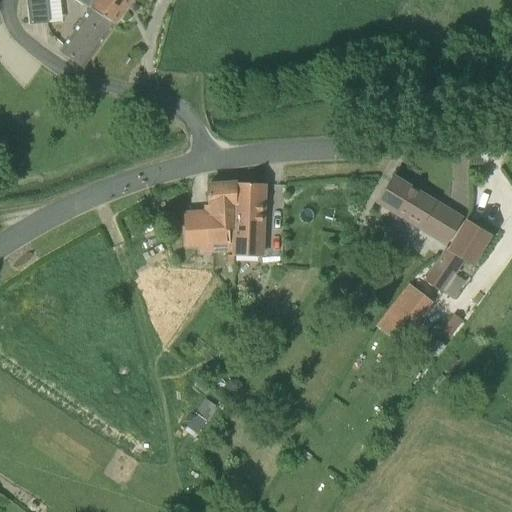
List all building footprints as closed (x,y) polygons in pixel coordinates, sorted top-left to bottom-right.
[(25,0),(29,24),(48,22),(45,0),(25,0)] [(112,24),(129,0),(95,0),(91,7),(90,6),(89,8),(112,24)] [(112,24),(89,8),(60,48),(83,65),(112,24)] [(429,229),(442,206),(392,178),(379,200),(429,229)] [(188,245),(229,241),(227,228),(232,228),(233,213),(236,183),(207,185),(209,205),(209,210),(207,210),(208,216),(185,219),(188,245)] [(259,256),(262,184),(236,183),(233,213),(232,228),(231,255),(233,255),(233,267),(242,267),(243,256),(259,256)] [(488,235),(465,222),(440,262),(453,271),(461,258),(471,264),(488,235)] [(440,291),(453,271),(440,262),(438,260),(425,281),(422,278),(414,290),(430,302),(438,290),(440,291)] [(244,295),(251,287),(243,280),(236,288),(244,295)] [(374,325),(398,344),(431,303),(430,302),(414,290),(407,284),(374,325)] [(451,336),(462,320),(454,314),(442,330),(451,336)]
